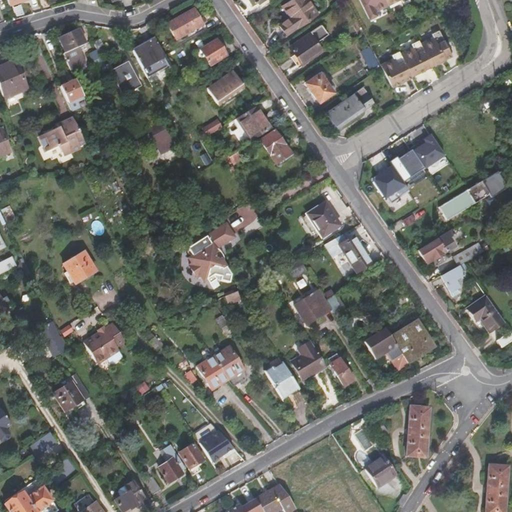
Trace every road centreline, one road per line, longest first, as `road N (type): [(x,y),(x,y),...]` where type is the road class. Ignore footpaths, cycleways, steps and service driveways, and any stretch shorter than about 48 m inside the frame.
road 1 (residential): [(466,372),(433,375),(350,413),(176,511)]
road 2 (residential): [(486,0),(499,39),(485,67),(331,165)]
road 3 (residential): [(331,165),(464,350),(466,372)]
road 4 (residential): [(215,0),(331,165)]
road 5 (unknown): [(108,511),(22,376),(0,368)]
road 6 (residential): [(0,34),(67,14),(133,20),(170,0)]
road 7 (residential): [(404,511),(465,424),(466,372)]
